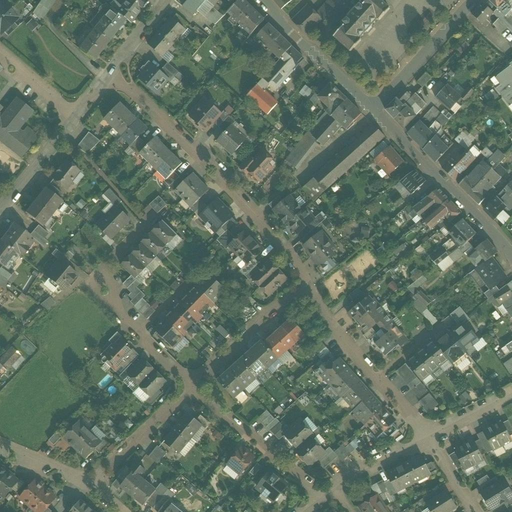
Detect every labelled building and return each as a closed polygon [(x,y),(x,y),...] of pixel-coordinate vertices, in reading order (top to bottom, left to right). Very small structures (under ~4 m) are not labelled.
[(52,6),(43,0),(40,0),(38,4),(48,11),(52,6)] [(122,3),(123,1),(121,0),(116,0),(111,6),(118,13),(124,5),(122,3)] [(128,0),(124,5),(118,13),(126,20),(130,24),(140,11),(141,12),(149,3),(145,0),(128,0)] [(191,0),(189,0),(183,8),(187,12),(195,2),(191,0)] [(239,0),(233,7),(227,13),(231,17),(245,3),(242,0),(239,0)] [(272,0),(281,10),(292,0),(272,0)] [(329,0),(316,14),(323,21),(329,14),(336,6),(329,0)] [(341,0),(336,6),(329,14),(340,24),(356,7),(352,4),(355,0),(341,0)] [(360,3),(356,7),(340,24),(343,27),(333,38),(350,53),(360,41),(359,40),(377,20),(379,21),(389,9),(378,0),(367,0),(363,5),(360,3)] [(505,0),(486,0),(497,10),(504,2),(505,0)] [(195,2),(187,12),(193,16),(197,11),(202,6),(196,1),(195,2)] [(202,6),(197,11),(204,17),(212,8),(213,7),(206,1),(202,6)] [(0,18),(9,11),(1,2),(0,2),(0,18)] [(511,9),(504,2),(497,10),(505,17),(506,15),(511,10),(511,9)] [(251,8),(245,3),(231,17),(228,21),(234,26),(235,25),(242,31),(240,32),(247,39),(264,21),(254,11),(255,11),(251,7),(251,8)] [(493,14),(482,3),(471,16),(484,28),(489,23),(487,21),(493,15),(493,14)] [(48,11),(38,4),(35,9),(45,16),(48,11)] [(126,20),(107,5),(105,7),(103,7),(104,7),(102,8),(101,10),(100,11),(100,12),(100,13),(99,15),(104,19),(118,30),(126,20)] [(307,5),(291,21),(306,36),(311,32),(323,21),(316,14),(307,5)] [(223,17),(212,8),(204,17),(214,25),(223,17)] [(45,16),(35,9),(32,13),(40,22),(45,16)] [(505,17),(497,10),(493,14),(493,15),(498,20),(507,28),(511,22),(506,15),(505,17)] [(9,11),(0,18),(0,31),(2,33),(13,23),(17,19),(9,11)] [(188,24),(176,14),(172,19),(184,29),(188,24)] [(99,15),(91,25),(96,29),(104,19),(99,15)] [(422,33),(433,19),(427,15),(416,29),(422,33)] [(172,18),(160,32),(173,44),(181,35),(179,34),(184,29),(172,19),(172,18)] [(118,30),(104,19),(96,29),(110,41),(118,30)] [(32,30),(37,25),(32,20),(26,24),(32,30)] [(507,28),(498,20),(492,26),(495,28),(493,30),(499,36),(507,28)] [(13,23),(3,32),(7,37),(17,27),(13,23)] [(291,47),(268,25),(256,38),(279,60),(291,47)] [(110,41),(96,29),(88,40),(102,51),(110,41)] [(160,32),(148,45),(160,56),(164,51),(166,52),(173,44),(160,32)] [(102,51),(88,40),(80,50),(94,61),(102,51)] [(462,53),(469,45),(465,42),(458,50),(462,53)] [(279,60),(257,86),(262,91),(269,84),(275,89),(303,59),(291,47),(279,60)] [(159,73),(149,63),(141,72),(143,73),(138,78),(153,91),(158,85),(160,88),(161,88),(167,81),(168,80),(159,73)] [(178,73),(167,63),(163,68),(174,78),(178,73)] [(511,67),(511,66),(510,67),(497,77),(502,85),(496,90),(503,99),(511,91),(511,67)] [(174,78),(163,68),(159,73),(168,80),(167,81),(170,83),(174,78)] [(425,74),(416,83),(422,88),(431,79),(425,74)] [(318,97),(318,98),(320,100),(329,109),(325,113),(330,117),(331,116),(339,108),(335,103),(342,96),(330,85),(318,97)] [(262,91),(257,86),(247,97),(267,115),(277,104),(262,91)] [(461,98),(447,86),(436,99),(450,111),(456,104),(461,98)] [(469,88),(461,98),(456,104),(461,108),(464,105),(474,93),(469,88)] [(309,102),(315,94),(309,89),(303,96),(309,102)] [(404,90),(396,99),(403,107),(405,106),(411,99),(413,97),(409,92),(407,94),(404,90)] [(428,98),(420,90),(415,95),(423,103),(428,98)] [(499,98),(494,90),(485,96),(490,103),(499,98)] [(511,91),(503,99),(509,107),(511,105),(511,91)] [(315,94),(309,102),(313,106),(320,100),(318,98),(318,97),(315,94)] [(415,95),(413,97),(411,99),(415,103),(422,110),(426,106),(423,103),(415,95)] [(342,96),(335,103),(339,108),(346,100),(342,96)] [(0,106),(0,139),(11,149),(9,151),(20,159),(38,137),(26,127),(22,132),(19,130),(32,113),(14,99),(1,116),(0,115),(0,110),(2,108),(0,106)] [(396,99),(385,111),(394,120),(405,109),(403,107),(396,99)] [(411,99),(405,106),(409,110),(415,103),(411,99)] [(339,108),(331,116),(341,126),(346,130),(361,115),(346,100),(339,108)] [(221,115),(206,101),(205,103),(203,101),(189,116),(195,122),(195,123),(197,125),(196,125),(201,130),(202,129),(204,131),(205,130),(206,132),(213,123),(221,115)] [(120,103),(104,120),(113,129),(129,112),(120,103)] [(456,104),(450,111),(455,116),(461,108),(456,104)] [(455,116),(455,117),(458,120),(468,108),(464,105),(455,116)] [(405,109),(394,120),(404,130),(416,117),(409,110),(405,106),(403,107),(405,109)] [(434,108),(424,118),(434,127),(443,117),(434,108)] [(224,111),(221,115),(213,123),(218,128),(228,117),(229,116),(224,111)] [(129,112),(113,129),(121,137),(137,121),(129,112)] [(321,127),(330,117),(325,113),(315,122),(321,127)] [(330,117),(321,127),(315,122),(310,128),(315,133),(312,137),(318,143),(322,147),(341,126),(331,116),(330,117)] [(235,122),(228,117),(218,128),(224,133),(230,127),(231,127),(235,122)] [(434,127),(434,128),(440,134),(450,122),(443,117),(434,127)] [(137,121),(121,137),(130,146),(138,138),(147,130),(137,121)] [(429,134),(419,124),(408,135),(424,151),(435,139),(429,134)] [(347,147),(313,178),(325,191),(358,161),(359,161),(385,137),(372,125),(363,133),(365,135),(349,149),(347,147)] [(231,127),(230,127),(224,133),(217,141),(232,155),(245,140),(231,127)] [(310,128),(289,156),(301,165),(318,143),(312,137),(315,133),(310,128)] [(440,134),(434,128),(429,134),(435,139),(435,138),(436,138),(440,134)] [(345,144),(347,147),(349,149),(365,135),(363,133),(360,130),(345,144)] [(100,142),(89,133),(85,138),(95,146),(100,142)] [(463,134),(455,142),(460,146),(467,138),(463,134)] [(475,140),(470,135),(467,138),(472,143),(475,140)] [(436,138),(435,138),(435,139),(424,151),(436,164),(453,146),(445,137),(439,142),(436,138)] [(95,146),(85,138),(81,143),(91,151),(95,146)] [(138,138),(130,146),(128,147),(133,152),(143,142),(138,138)] [(147,146),(139,154),(140,155),(148,163),(164,147),(155,138),(147,146)] [(467,138),(460,146),(465,151),(472,143),(467,138)] [(143,142),(133,152),(138,157),(140,155),(139,154),(147,146),(143,142)] [(91,151),(81,143),(77,148),(86,155),(91,151)] [(164,147),(148,163),(157,172),(173,155),(164,147)] [(481,154),(474,147),(468,153),(475,160),(481,154)] [(389,148),(375,161),(388,176),(402,163),(389,148)] [(270,159),(262,151),(253,161),(244,171),(249,175),(252,178),(253,177),(259,182),(264,176),(264,173),(267,173),(270,170),(270,167),(266,163),(270,159)] [(505,159),(497,151),(493,155),(501,163),(505,159)] [(461,158),(457,154),(441,169),(454,182),(467,170),(475,160),(468,153),(467,152),(461,158)] [(173,155),(157,172),(165,180),(166,180),(174,172),(182,164),(173,155)] [(501,163),(493,155),(485,164),(493,171),(498,166),(501,163)] [(301,165),(289,156),(285,161),(297,170),(301,165)] [(249,157),(239,168),(248,176),(249,175),(244,171),(253,161),(249,157)] [(70,164),(66,161),(65,162),(63,164),(63,165),(59,169),(56,173),(52,179),(65,190),(79,172),(70,165),(70,164)] [(483,162),(467,178),(466,177),(458,186),(468,195),(474,189),(483,178),(484,179),(493,171),(485,164),(483,162)] [(506,173),(498,166),(493,171),(501,178),(506,173)] [(415,171),(399,182),(405,189),(411,195),(425,182),(415,171)] [(493,171),(484,179),(493,187),(501,178),(493,171)] [(174,172),(166,180),(165,180),(163,182),(169,187),(179,178),(174,172)] [(183,183),(175,191),(183,199),(200,183),(192,174),(183,183)] [(179,178),(169,187),(174,193),(175,191),(183,183),(179,178)] [(325,191),(313,178),(302,188),(313,201),(325,191)] [(484,179),(483,178),(474,189),(485,199),(494,189),(493,187),(484,179)] [(200,183),(183,199),(190,207),(191,208),(200,199),(208,191),(200,183)] [(511,184),(510,183),(483,211),(493,221),(496,219),(503,211),(506,207),(509,210),(511,207),(511,184)] [(61,194),(49,184),(45,189),(58,199),(61,194)] [(44,189),(25,213),(42,227),(61,202),(44,189)] [(121,202),(109,189),(103,195),(116,208),(116,207),(121,202)] [(411,195),(405,189),(402,192),(408,198),(411,195)] [(438,189),(427,198),(438,209),(448,200),(438,189)] [(283,201),(272,210),(279,218),(279,219),(280,220),(280,219),(283,223),(284,224),(285,225),(288,223),(302,211),(289,196),(283,201)] [(158,197),(149,205),(153,210),(162,201),(158,197)] [(279,197),(269,206),(272,210),(283,201),(279,197)] [(403,202),(398,197),(392,202),(396,207),(403,202)] [(427,198),(412,209),(422,220),(431,212),(432,214),(438,209),(427,198)] [(200,199),(191,208),(190,207),(189,208),(194,213),(204,204),(200,199)] [(208,209),(200,217),(207,224),(210,221),(214,225),(213,226),(218,231),(220,228),(231,218),(233,217),(217,200),(208,209)] [(461,214),(448,200),(438,209),(445,217),(451,222),(458,216),(461,214)] [(162,201),(153,210),(157,214),(167,205),(162,201)] [(204,204),(194,213),(199,218),(200,217),(208,209),(204,204)] [(116,208),(107,217),(106,216),(97,226),(111,239),(129,220),(116,207),(116,208)] [(302,211),(288,223),(294,230),(301,231),(307,226),(314,220),(313,219),(304,209),(302,211)] [(438,209),(432,214),(423,222),(431,230),(445,217),(438,209)] [(503,211),(496,219),(503,225),(510,218),(503,211)] [(314,220),(307,226),(311,231),(325,220),(320,214),(313,219),(314,220)] [(448,234),(462,221),(458,216),(451,222),(443,228),(448,234)] [(231,218),(220,228),(224,233),(227,231),(235,223),(231,218)] [(409,229),(418,224),(415,218),(405,223),(409,229)] [(176,235),(162,221),(151,232),(166,246),(176,235)] [(462,221),(448,234),(451,237),(449,238),(459,248),(460,247),(462,248),(468,242),(475,235),(462,221)] [(13,224),(9,229),(10,230),(0,242),(14,253),(19,257),(21,255),(22,256),(27,250),(26,248),(31,242),(24,236),(25,234),(13,224)] [(47,234),(38,226),(33,231),(43,239),(47,234)] [(43,239),(33,231),(29,236),(43,247),(47,243),(43,239)] [(224,233),(217,240),(226,250),(229,247),(236,240),(227,231),(224,233)] [(166,246),(151,232),(141,243),(141,244),(142,244),(155,257),(166,246)] [(236,240),(229,247),(238,256),(254,241),(245,232),(236,240)] [(321,232),(303,247),(319,266),(320,267),(330,259),(334,256),(329,250),(333,247),(321,232)] [(487,240),(475,250),(483,260),(484,263),(491,258),(497,253),(487,240)] [(0,241),(0,265),(2,267),(8,259),(8,260),(14,253),(0,242),(0,241)] [(238,256),(232,261),(241,270),(246,265),(246,266),(254,259),(262,251),(254,241),(238,256)] [(468,242),(462,248),(460,247),(459,248),(458,249),(463,255),(464,254),(472,247),(468,242)] [(155,257),(142,244),(141,244),(131,255),(145,268),(156,258),(155,257)] [(437,255),(436,255),(441,262),(448,257),(453,252),(448,246),(437,255)] [(475,250),(472,247),(464,254),(475,267),(483,260),(475,250)] [(453,252),(448,257),(453,263),(463,255),(458,249),(453,252)] [(69,261),(55,250),(51,255),(58,261),(58,260),(65,266),(69,261)] [(437,255),(435,253),(430,258),(437,265),(441,262),(436,255),(437,255)] [(145,268),(131,255),(120,266),(131,276),(135,279),(145,268)] [(484,263),(475,270),(490,290),(495,287),(506,278),(491,258),(484,263)] [(254,259),(246,266),(246,265),(241,270),(240,271),(245,277),(256,267),(258,264),(254,259)] [(330,259),(320,267),(319,266),(316,269),(324,278),(337,267),(330,259)] [(58,261),(44,276),(50,281),(57,287),(57,286),(62,291),(70,282),(71,283),(77,276),(65,266),(58,260),(58,261)] [(260,271),(252,279),(254,281),(253,281),(259,288),(278,270),(272,264),(271,264),(269,262),(260,271)] [(256,267),(245,277),(249,282),(252,279),(260,271),(256,267)] [(10,276),(0,268),(0,276),(6,281),(10,276)] [(278,270),(259,288),(266,295),(266,294),(268,296),(286,280),(284,278),(284,277),(278,270)] [(131,276),(122,285),(127,289),(136,280),(135,279),(131,276)] [(214,284),(206,276),(196,287),(212,302),(213,304),(225,291),(216,283),(214,284)] [(407,289),(415,297),(420,292),(426,284),(420,278),(407,289)] [(136,280),(127,289),(126,289),(131,293),(136,288),(140,284),(136,280)] [(388,285),(394,291),(398,288),(392,281),(388,285)] [(499,291),(492,296),(495,301),(509,291),(506,286),(499,291)] [(212,302),(196,287),(191,292),(193,293),(190,296),(205,312),(209,308),(208,307),(212,302)] [(495,287),(490,290),(484,295),(488,300),(492,296),(499,291),(495,287)] [(131,293),(128,296),(132,301),(141,292),(136,288),(131,293)] [(361,293),(357,289),(348,296),(352,301),(361,293)] [(410,306),(418,300),(415,297),(407,289),(399,295),(410,306)] [(511,295),(509,291),(495,301),(493,302),(503,317),(507,314),(510,319),(511,317),(511,295)] [(132,301),(130,303),(134,307),(142,299),(143,298),(142,298),(145,296),(141,292),(132,301)] [(352,301),(351,301),(356,307),(367,298),(363,292),(361,293),(352,301)] [(428,300),(420,292),(415,297),(418,300),(425,307),(431,303),(428,300)] [(255,302),(245,293),(240,297),(250,307),(255,302)] [(205,312),(190,296),(186,300),(185,298),(180,303),(196,319),(200,314),(201,315),(205,312)] [(49,298),(40,305),(46,310),(54,304),(49,298)] [(356,307),(348,314),(356,324),(378,306),(373,300),(370,302),(367,298),(356,307)] [(146,303),(142,299),(132,309),(137,313),(146,303)] [(425,307),(418,300),(410,306),(418,314),(425,307)] [(151,307),(146,303),(137,313),(141,317),(151,307)] [(196,319),(180,303),(175,308),(177,309),(174,313),(189,328),(193,324),(192,323),(196,319)] [(378,306),(356,324),(360,328),(365,334),(371,329),(371,328),(375,324),(377,325),(381,330),(391,322),(378,306)] [(155,311),(151,307),(141,317),(145,321),(155,311)] [(189,328),(174,313),(171,316),(169,314),(164,319),(180,335),(185,331),(186,332),(189,328)] [(305,327),(297,318),(292,322),(300,331),(305,327)] [(180,335),(164,319),(154,330),(169,344),(173,340),(176,344),(183,337),(180,335)] [(291,320),(282,328),(295,343),(304,335),(300,331),(292,322),(291,320)] [(407,342),(391,322),(381,330),(386,335),(380,340),(383,343),(377,348),(384,357),(392,351),(393,351),(394,351),(395,350),(396,349),(396,348),(398,346),(400,348),(407,342)] [(479,341),(465,324),(461,328),(459,326),(450,334),(468,357),(476,351),(472,346),(479,341)] [(217,329),(225,337),(229,333),(220,326),(217,329)] [(295,343),(282,328),(273,336),(286,351),(295,343)] [(365,334),(363,336),(367,341),(376,334),(371,329),(365,334)] [(113,345),(120,338),(121,337),(117,333),(109,341),(113,345)] [(376,334),(367,341),(374,351),(377,348),(383,343),(380,340),(376,334)] [(450,334),(436,345),(447,360),(454,368),(468,357),(450,334)] [(286,351),(273,336),(264,344),(277,359),(286,351)] [(113,345),(104,355),(109,360),(109,363),(117,370),(121,366),(126,360),(124,358),(130,352),(125,347),(128,345),(120,338),(113,345)] [(264,344),(262,342),(251,352),(265,368),(266,369),(277,359),(264,344)] [(436,345),(433,342),(424,349),(439,367),(447,360),(436,345)] [(321,343),(312,351),(316,356),(317,356),(325,348),(321,343)] [(11,348),(0,358),(0,365),(2,367),(10,375),(24,360),(11,348)] [(325,348),(317,356),(321,360),(329,353),(329,352),(325,348)] [(439,367),(424,349),(416,356),(430,374),(439,367)] [(130,352),(124,358),(126,360),(121,366),(125,370),(131,364),(138,358),(131,351),(130,352)] [(251,352),(239,362),(254,378),(265,368),(251,352)] [(321,360),(320,361),(328,370),(336,362),(329,353),(321,360)] [(430,374),(416,356),(407,363),(421,381),(430,374)] [(511,358),(503,365),(510,375),(511,373),(511,358)] [(136,368),(128,376),(139,387),(154,371),(143,360),(136,368)] [(328,370),(322,375),(330,384),(347,369),(339,360),(328,370)] [(239,362),(228,372),(244,389),(255,379),(254,378),(239,362)] [(125,370),(119,377),(124,381),(128,376),(136,368),(131,364),(125,370)] [(405,364),(396,372),(400,377),(409,369),(405,364)] [(347,369),(330,384),(336,390),(336,393),(341,398),(342,397),(359,382),(347,369)] [(409,369),(400,377),(403,381),(413,374),(409,369)] [(154,371),(139,387),(150,397),(150,398),(158,390),(165,382),(154,371)] [(228,372),(217,382),(233,399),(244,389),(228,372)] [(413,374),(403,381),(407,386),(416,378),(413,374)] [(416,378),(407,386),(411,391),(420,383),(416,378)] [(359,382),(342,397),(354,410),(355,410),(371,396),(371,395),(359,382)] [(429,394),(420,383),(411,391),(420,401),(429,394)] [(158,390),(150,398),(150,397),(145,402),(149,407),(162,394),(158,390)] [(420,401),(418,403),(423,408),(433,399),(429,394),(420,401)] [(371,396),(355,410),(367,423),(383,409),(371,395),(371,396)] [(433,399),(423,408),(427,414),(438,405),(433,399)] [(367,423),(365,425),(372,433),(374,430),(379,436),(382,434),(392,424),(395,422),(383,409),(367,423)] [(266,411),(257,419),(261,423),(270,415),(266,411)] [(187,413),(179,422),(175,427),(191,440),(201,427),(200,425),(201,425),(196,421),(187,413)] [(270,415),(261,423),(265,428),(274,420),(270,415)] [(210,424),(200,416),(196,421),(201,425),(200,425),(201,427),(205,430),(210,424)] [(511,442),(503,424),(499,416),(494,419),(497,424),(492,427),(502,446),(505,452),(511,447),(511,442)] [(274,420),(265,428),(269,432),(270,431),(280,423),(275,419),(274,420)] [(289,430),(284,435),(284,436),(297,450),(311,438),(314,436),(300,421),(289,430)] [(511,428),(508,421),(503,424),(509,437),(511,435),(511,428)] [(79,422),(63,438),(74,448),(90,433),(79,422)] [(280,423),(270,431),(274,436),(284,428),(283,427),(280,423)] [(392,424),(382,434),(388,440),(398,431),(392,424)] [(502,446),(492,427),(487,429),(484,424),(479,427),(482,433),(489,446),(484,449),(486,453),(487,454),(502,446)] [(284,428),(274,436),(279,441),(284,436),(284,435),(289,430),(285,426),(283,427),(284,428)] [(191,440),(175,427),(172,432),(171,432),(164,441),(179,454),(191,440)] [(57,432),(48,441),(53,446),(62,436),(57,432)] [(100,442),(90,433),(74,448),(85,459),(94,450),(101,443),(100,442)] [(489,446),(482,433),(477,435),(479,440),(484,449),(489,446)] [(474,443),(470,436),(466,438),(468,443),(463,446),(473,466),(483,461),(481,456),(474,443)] [(311,438),(297,450),(295,452),(308,467),(316,461),(320,456),(325,453),(324,452),(311,438)] [(101,443),(94,450),(99,454),(108,445),(103,440),(100,442),(101,443)] [(479,440),(474,443),(481,456),(486,453),(484,449),(479,440)] [(473,466),(463,446),(458,449),(456,443),(451,446),(454,453),(462,467),(464,471),(473,466)] [(343,445),(338,449),(346,458),(351,454),(345,448),(343,445)] [(354,450),(349,445),(345,448),(351,454),(354,450)] [(166,454),(157,446),(153,452),(162,459),(166,454)] [(236,454),(227,464),(228,465),(235,471),(236,469),(241,473),(253,458),(241,448),(236,454)] [(333,453),(329,448),(324,452),(325,453),(325,452),(333,461),(337,457),(333,453)] [(338,449),(333,453),(337,457),(341,462),(346,458),(338,449)] [(236,454),(231,451),(220,465),(225,469),(228,465),(227,464),(236,454)] [(162,459),(153,452),(148,457),(150,459),(157,465),(162,459)] [(325,452),(325,453),(320,456),(328,465),(333,461),(325,452)] [(454,453),(448,456),(457,470),(462,467),(454,453)] [(328,465),(320,456),(316,461),(323,470),(328,465)] [(157,465),(150,459),(147,462),(155,468),(157,465)] [(417,459),(403,466),(412,482),(428,473),(425,466),(422,460),(417,459)] [(431,463),(425,466),(428,473),(429,475),(437,471),(433,463),(431,463)] [(257,464),(249,473),(254,477),(261,467),(257,464)] [(124,482),(120,487),(132,496),(144,482),(139,478),(145,471),(138,465),(132,472),(124,482)] [(403,466),(387,474),(390,480),(395,490),(412,482),(403,466)] [(0,467),(0,482),(8,473),(6,470),(5,471),(0,467)] [(132,472),(126,467),(118,477),(118,478),(124,482),(132,472)] [(286,486),(270,472),(257,489),(262,493),(261,495),(266,499),(268,497),(273,502),(286,486)] [(11,475),(8,473),(0,482),(0,494),(4,498),(12,489),(18,482),(10,476),(11,475)] [(487,476),(476,482),(480,487),(490,481),(487,476)] [(124,482),(118,478),(112,486),(117,490),(120,487),(124,482)] [(490,481),(480,487),(483,493),(498,483),(495,478),(490,481)] [(18,482),(12,489),(16,493),(25,483),(20,479),(18,482)] [(390,480),(383,484),(388,492),(390,497),(397,493),(395,490),(390,480)] [(483,493),(480,494),(484,500),(484,499),(491,511),(503,504),(511,498),(511,495),(503,480),(498,483),(483,493)] [(382,481),(376,484),(381,494),(381,495),(388,492),(383,484),(382,481)] [(25,483),(16,493),(21,497),(31,485),(26,482),(25,483)] [(38,485),(34,482),(31,485),(21,497),(25,500),(25,503),(30,507),(45,489),(42,487),(42,486),(42,485),(40,483),(39,484),(38,485)] [(144,482),(132,496),(143,506),(146,503),(155,492),(155,491),(144,482)] [(376,484),(370,487),(376,496),(381,494),(376,484)] [(45,489),(30,507),(35,511),(43,511),(47,508),(55,498),(45,489)] [(173,496),(167,491),(162,497),(168,502),(173,496)] [(155,492),(146,503),(153,509),(162,497),(155,492)] [(434,492),(419,502),(422,507),(426,505),(425,504),(437,497),(434,492)] [(437,497),(425,504),(426,505),(428,508),(430,511),(450,511),(456,508),(448,495),(444,497),(442,494),(437,497)] [(208,505),(195,495),(191,500),(204,510),(208,505)] [(376,496),(359,507),(362,511),(377,511),(384,508),(376,496)] [(162,497),(153,509),(156,511),(159,511),(162,508),(167,502),(168,502),(162,497)] [(511,498),(503,504),(506,508),(511,504),(511,498)] [(93,511),(80,501),(70,511),(93,511)] [(167,502),(162,508),(166,511),(172,506),(167,502)]
